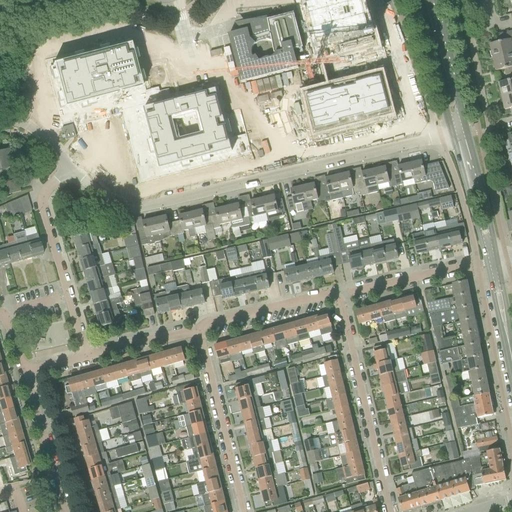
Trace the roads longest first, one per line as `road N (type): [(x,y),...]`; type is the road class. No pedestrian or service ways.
road 1 (residential): [(65,166),(125,211),(459,137)]
road 2 (unclassified): [(388,511),(339,299)]
road 3 (unclassified): [(88,359),(45,224),(47,191),(65,166)]
road 4 (unclassified): [(241,511),(193,334)]
road 5 (unclassified): [(193,334),(339,299)]
road 6 (secondary): [(411,0),(437,100),(459,137)]
road 7 (unclassified): [(63,511),(23,375)]
road 8 (secondary): [(459,137),(454,76),(431,0)]
road 9 (unclassified): [(339,299),(460,270)]
